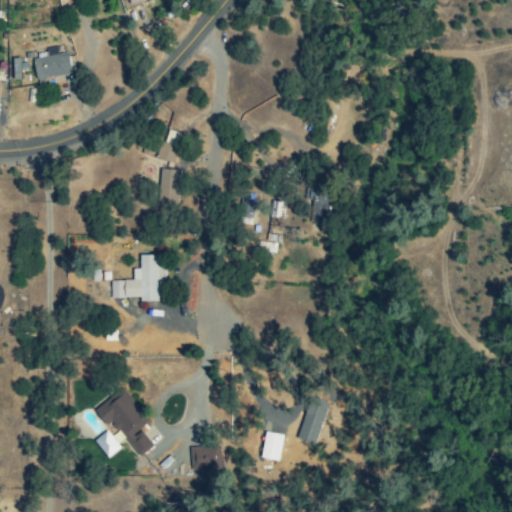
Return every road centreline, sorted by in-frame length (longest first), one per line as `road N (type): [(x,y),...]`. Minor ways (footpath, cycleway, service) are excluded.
road 1 (residential): [(208,23),(225,56),(214,325)]
road 2 (tertiary): [(226,0),(123,108),(65,138),(0,149)]
